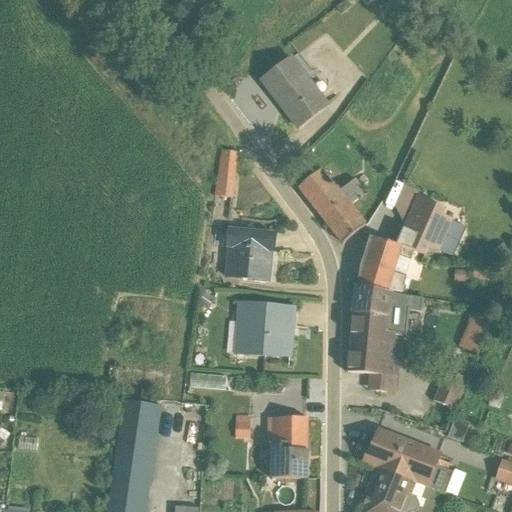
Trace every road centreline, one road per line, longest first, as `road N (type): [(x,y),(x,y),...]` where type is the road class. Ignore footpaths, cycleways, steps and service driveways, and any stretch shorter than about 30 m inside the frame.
road 1 (residential): [(212,101),(305,219),(333,275),(332,511)]
road 2 (unclassified): [(135,0),(212,101)]
